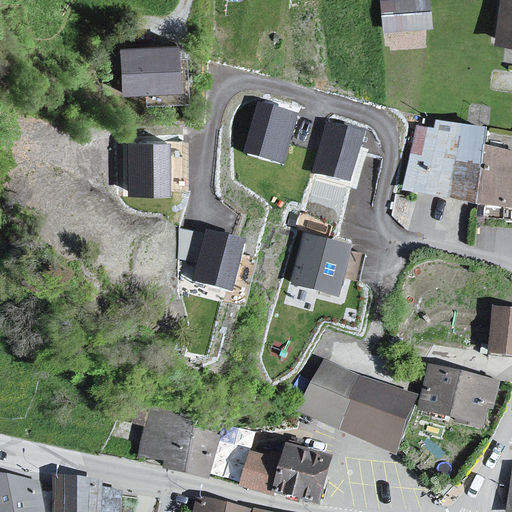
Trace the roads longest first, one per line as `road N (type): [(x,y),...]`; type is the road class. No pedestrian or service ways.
road 1 (tertiary): [(0,448),(311,511)]
road 2 (residential): [(511,265),(412,238),(396,245),(369,359)]
